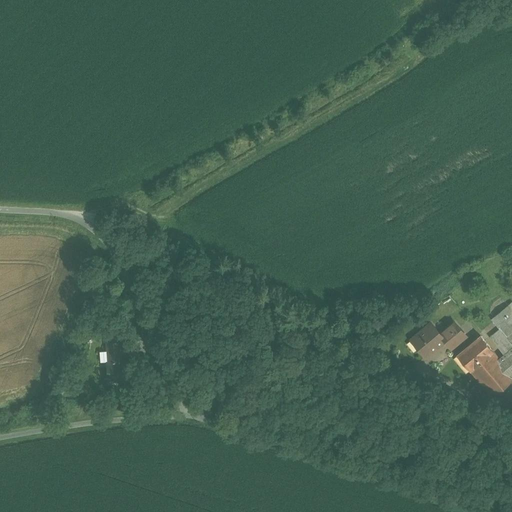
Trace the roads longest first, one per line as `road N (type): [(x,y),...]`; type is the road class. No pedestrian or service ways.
road 1 (unclassified): [(485,511),(193,416),(118,255),(98,231),(62,215),(0,210)]
road 2 (track): [(377,351),(133,210),(123,207),(92,227)]
road 3 (track): [(193,416),(0,438)]
